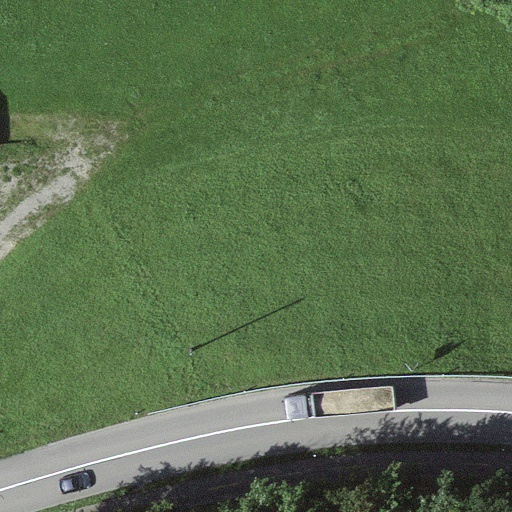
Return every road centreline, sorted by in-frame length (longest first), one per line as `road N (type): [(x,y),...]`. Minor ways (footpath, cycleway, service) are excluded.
road 1 (tertiary): [(0,498),(285,429),(436,418),(511,423)]
road 2 (track): [(0,236),(136,125),(247,75),(427,32)]
